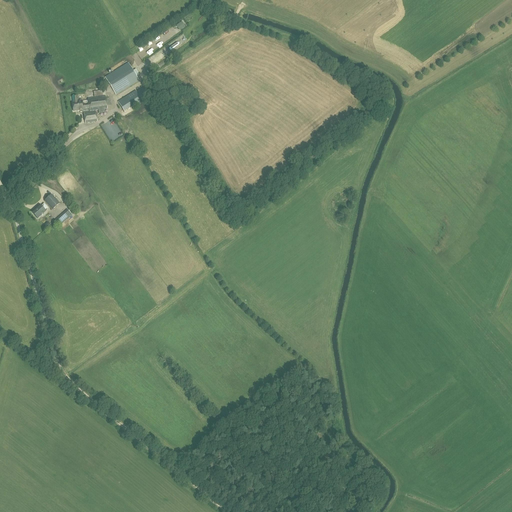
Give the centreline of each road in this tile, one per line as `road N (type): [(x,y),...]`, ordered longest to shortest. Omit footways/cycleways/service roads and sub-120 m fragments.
road 1 (track): [(0,183),(65,375),(226,511)]
road 2 (unclassified): [(0,202),(103,118)]
road 3 (track): [(144,79),(227,27),(244,3)]
